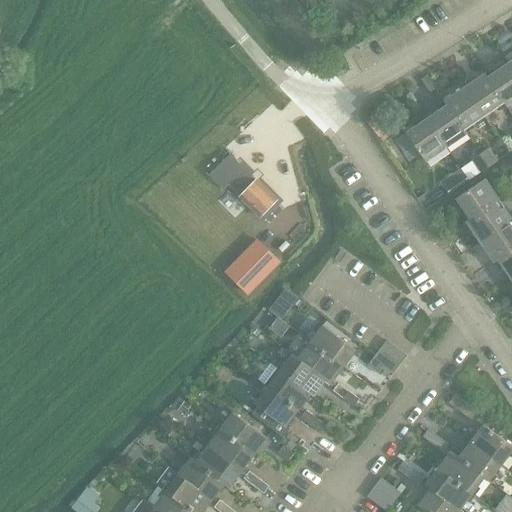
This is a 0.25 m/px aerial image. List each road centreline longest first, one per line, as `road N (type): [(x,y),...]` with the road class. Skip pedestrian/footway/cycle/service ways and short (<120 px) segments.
road 1 (residential): [(317,511),(468,313)]
road 2 (residential): [(468,313),(345,132),(337,103)]
road 3 (residential): [(337,103),(484,0)]
road 4 (residential): [(242,36),(308,98),(337,103)]
